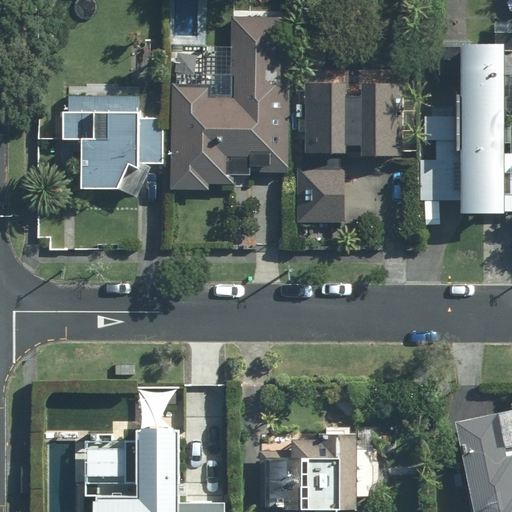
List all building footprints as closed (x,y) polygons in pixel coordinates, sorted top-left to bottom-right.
[(238,184),(238,173),(292,173),(292,86),(282,85),(283,16),(234,15),(233,96),(212,96),(212,85),(174,85),(173,189),(210,189),(210,184),(238,184)] [(510,213),(507,45),(463,46),(466,214),(510,213)] [(364,97),(349,97),(349,81),(308,80),(307,154),(349,154),(349,145),(363,146),(363,155),(403,155),(404,84),(364,83),(364,97)] [(144,188),(144,164),(161,164),(160,118),(141,118),(141,96),(71,97),(71,141),(85,141),(86,188),(144,188)] [(511,511),(511,411),(459,422),(477,511),(511,511)] [(226,511),(227,501),(181,501),(181,431),(141,431),(140,501),(98,501),(97,511),(226,511)] [(295,459),(263,458),(262,508),(314,508),(313,511),(357,511),(358,434),(314,433),(314,440),(295,440),(295,459)]
